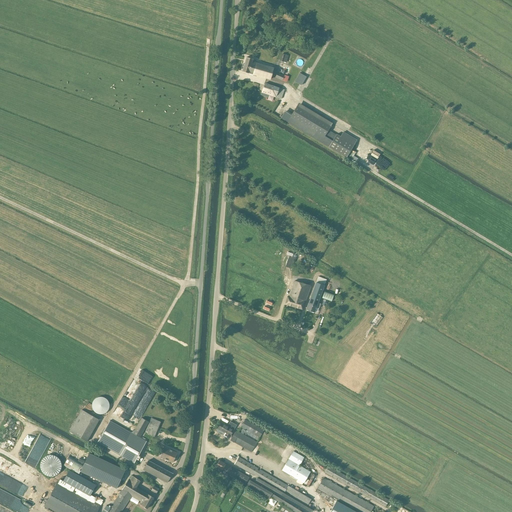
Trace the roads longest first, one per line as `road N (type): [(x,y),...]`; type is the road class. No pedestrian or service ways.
road 1 (unclassified): [(199,482),(238,0)]
road 2 (unclassified): [(175,473),(191,420),(221,0)]
road 3 (track): [(185,282),(206,44)]
road 4 (track): [(185,282),(0,198)]
road 5 (track): [(357,136),(370,170),(511,255)]
